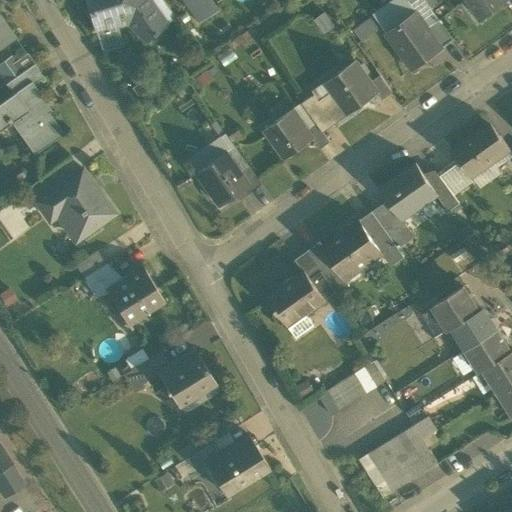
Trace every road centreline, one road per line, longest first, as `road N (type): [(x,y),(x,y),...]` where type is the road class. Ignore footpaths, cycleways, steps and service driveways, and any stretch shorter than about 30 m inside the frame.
road 1 (residential): [(191,270),(511,52)]
road 2 (residential): [(38,0),(191,270)]
road 3 (residential): [(191,270),(337,511)]
road 4 (tertiary): [(0,357),(97,511)]
